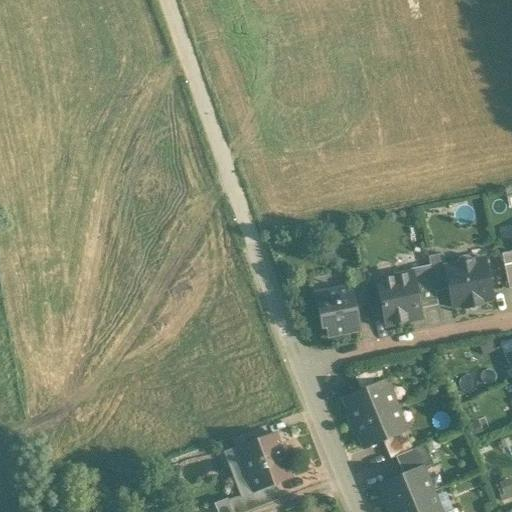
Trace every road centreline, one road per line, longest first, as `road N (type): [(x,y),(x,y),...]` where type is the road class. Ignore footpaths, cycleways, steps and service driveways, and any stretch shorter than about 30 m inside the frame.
road 1 (residential): [(164,0),(295,365)]
road 2 (residential): [(295,365),(511,324)]
road 3 (residential): [(295,365),(357,511)]
